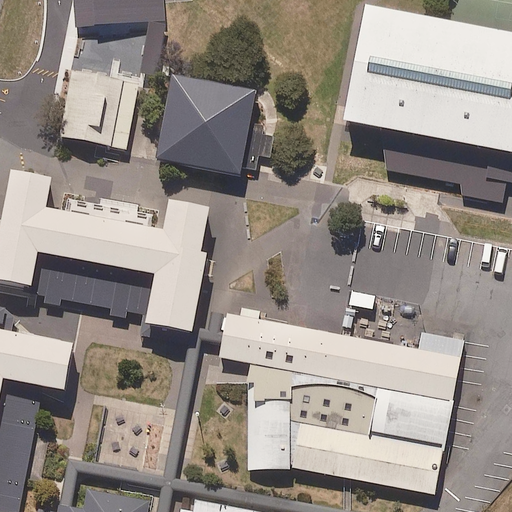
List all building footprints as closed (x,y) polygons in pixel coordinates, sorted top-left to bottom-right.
[(63,0),(21,0),(7,70),(48,78),(63,0)] [(74,0),(77,27),(96,26),(95,23),(166,20),(164,0),(74,0)] [(511,32),(364,3),(343,121),(393,130),(385,171),(461,183),(462,195),(503,204),(508,182),(511,182),(511,32)] [(139,81),(71,69),(61,135),(128,149),(139,81)] [(42,84),(1,75),(0,80),(0,122),(32,129),(42,84)] [(256,90),(173,76),(157,161),(241,176),(243,167),(257,170),(265,125),(251,121),(256,90)] [(51,177),(10,169),(1,218),(0,226),(0,284),(25,291),(147,316),(146,324),(192,332),(208,253),(201,252),(209,206),(167,198),(163,230),(47,207),(51,177)] [(435,219),(417,216),(414,234),(433,236),(435,219)] [(65,391),(74,343),(12,331),(14,317),(5,307),(0,306),(0,511),(15,511),(40,386),(65,391)] [(291,468),(435,494),(466,340),(421,332),(418,348),(260,320),(259,311),(242,308),(240,317),(228,314),(217,357),(250,362),(247,472),(291,468)] [(264,511),(196,500),(193,511),(181,508),(180,511),(147,511),(150,500),(87,490),(83,508),(59,505),(56,511),(53,511),(39,509),(37,511),(264,511)]
